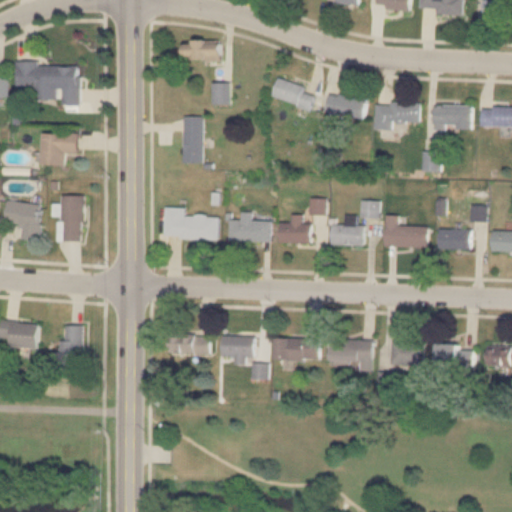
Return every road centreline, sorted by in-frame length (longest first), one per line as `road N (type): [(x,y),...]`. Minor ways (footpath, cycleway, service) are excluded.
road 1 (residential): [(511,63),(354,50),(215,13),(128,0),(51,6),(0,24)]
road 2 (residential): [(511,298),(0,281)]
road 3 (tertiary): [(128,0),(127,511)]
